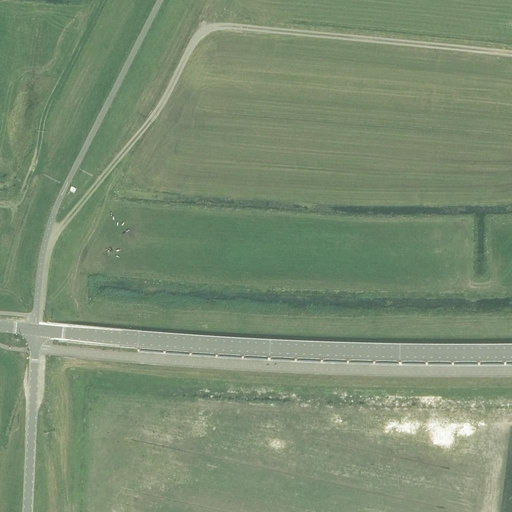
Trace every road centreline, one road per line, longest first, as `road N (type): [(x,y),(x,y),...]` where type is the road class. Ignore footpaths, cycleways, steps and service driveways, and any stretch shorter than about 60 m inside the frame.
road 1 (tertiary): [(511,354),(306,351),(37,331)]
road 2 (track): [(72,511),(34,364),(0,454)]
road 3 (tertiary): [(27,511),(37,331)]
